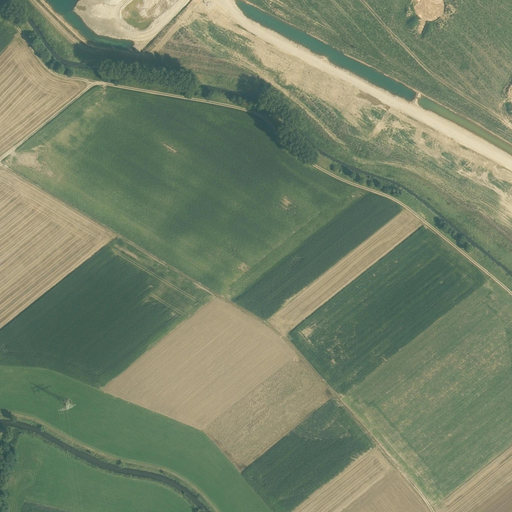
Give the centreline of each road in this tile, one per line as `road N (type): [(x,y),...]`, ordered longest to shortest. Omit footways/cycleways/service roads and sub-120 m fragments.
road 1 (track): [(435,511),(279,333),(3,166)]
road 2 (track): [(96,87),(263,118),(307,162),(402,206),(511,295)]
road 3 (track): [(511,170),(212,0)]
road 4 (track): [(0,414),(39,421),(104,455),(175,475),(219,511)]
road 5 (track): [(0,10),(52,72),(96,87)]
road 6 (track): [(3,166),(96,87)]
